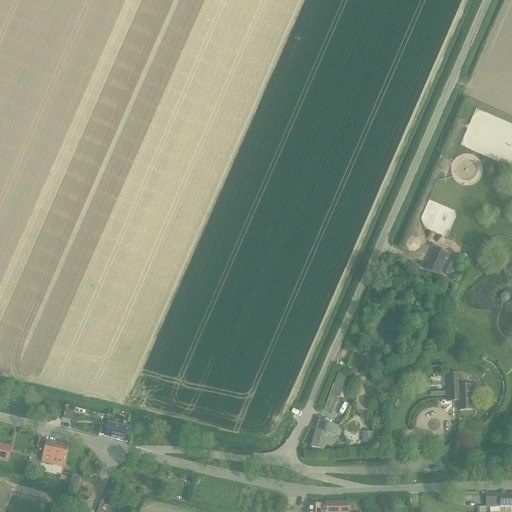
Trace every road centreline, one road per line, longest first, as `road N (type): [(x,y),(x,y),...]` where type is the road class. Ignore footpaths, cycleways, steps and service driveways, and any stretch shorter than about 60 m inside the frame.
road 1 (unclassified): [(283,462),(487,0)]
road 2 (unclassified): [(370,491),(282,487),(136,453)]
road 3 (unclassified): [(136,453),(283,462)]
road 4 (unclassified): [(370,491),(511,485)]
